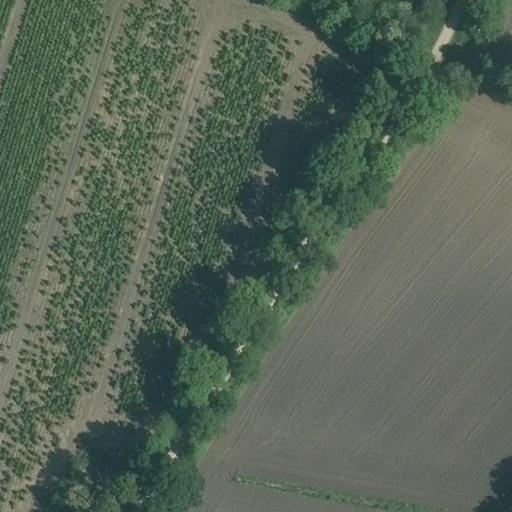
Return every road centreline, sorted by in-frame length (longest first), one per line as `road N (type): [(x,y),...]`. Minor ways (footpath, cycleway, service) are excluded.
road 1 (track): [(461,0),(441,45),(133,511)]
road 2 (track): [(332,0),(511,76)]
